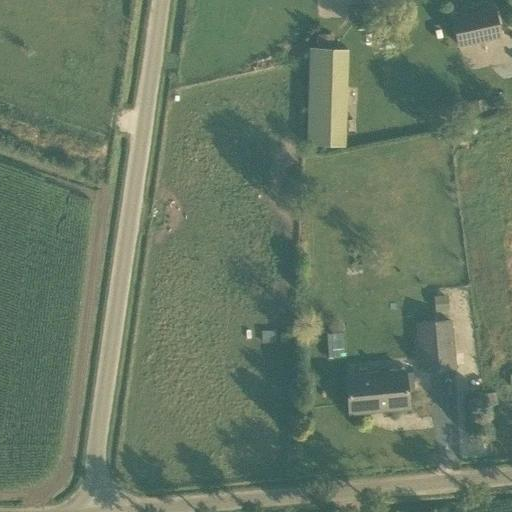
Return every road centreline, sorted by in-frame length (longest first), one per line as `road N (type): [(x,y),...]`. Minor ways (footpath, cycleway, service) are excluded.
road 1 (unclassified): [(86,510),(161,0)]
road 2 (unclassified): [(86,510),(511,475)]
